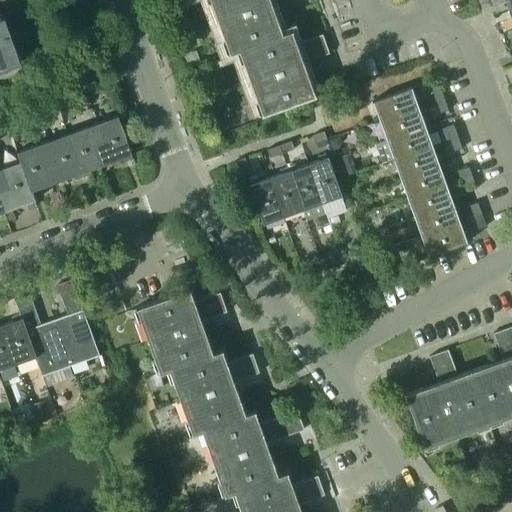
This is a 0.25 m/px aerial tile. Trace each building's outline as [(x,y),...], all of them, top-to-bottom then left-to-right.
[(0,0),(8,21),(26,15),(22,2),(17,4),(15,0),(0,0)] [(208,0),(228,54),(237,50),(283,33),(271,1),(274,0),(208,0)] [(0,67),(19,61),(8,29),(3,16),(0,17),(0,67)] [(303,62),(328,53),(322,34),(297,43),(292,30),(283,33),(237,50),(261,115),(315,96),(303,62)] [(380,121),(420,107),(413,87),(373,101),(380,121)] [(441,115),(449,112),(444,99),(440,87),(432,90),(441,115)] [(64,104),(64,105),(67,112),(91,103),(88,95),(64,104)] [(380,121),(387,141),(427,126),(420,107),(380,121)] [(15,122),(17,127),(18,129),(41,120),(38,113),(15,122)] [(117,115),(97,123),(105,143),(94,148),(101,167),(124,158),(125,162),(132,160),(130,156),(132,155),(117,115)] [(105,143),(97,123),(67,134),(82,177),(91,174),(90,171),(101,167),(94,148),(105,143)] [(454,153),(462,150),(463,150),(458,137),(453,125),(445,128),(454,153)] [(394,160),(434,145),(427,126),(387,141),(394,160)] [(327,141),(325,133),(312,138),(315,145),(327,141)] [(82,177),(67,134),(48,141),(54,162),(44,165),(51,185),(73,177),(74,180),(82,177)] [(342,141),(340,135),(329,139),(333,151),(339,148),(342,141)] [(54,162),(48,141),(17,152),(20,161),(21,161),(33,194),(39,192),(38,189),(51,185),(44,165),(54,162)] [(266,151),(267,154),(270,160),(295,150),(292,141),(266,151)] [(441,164),(434,145),(394,160),(401,179),(441,164)] [(351,153),(335,158),(341,177),(357,171),(351,153)] [(328,157),(308,165),(322,203),(342,196),(328,157)] [(236,162),(240,174),(250,170),(245,158),(236,162)] [(21,161),(20,161),(1,168),(9,188),(0,190),(0,199),(4,212),(27,204),(28,207),(35,204),(34,201),(35,200),(33,194),(21,161)] [(401,179),(408,198),(448,183),(441,164),(401,179)] [(322,203),(308,165),(288,172),(303,210),(322,203)] [(463,189),(470,186),(475,185),(469,167),(457,172),(463,189)] [(0,190),(9,188),(1,168),(0,168),(0,213),(4,212),(0,199),(0,190)] [(288,172),(269,179),(283,217),(303,210),(288,172)] [(263,225),(283,217),(269,179),(249,186),(263,225)] [(455,203),(448,183),(408,198),(415,217),(455,203)] [(462,222),(455,203),(415,217),(422,236),(462,222)] [(478,231),(487,228),(477,203),(469,207),(478,231)] [(469,242),(462,222),(422,236),(429,256),(469,242)] [(379,273),(394,268),(391,260),(376,265),(379,273)] [(68,315),(53,320),(70,366),(98,356),(71,279),(57,284),(68,315)] [(159,375),(168,372),(213,354),(202,322),(227,313),(220,293),(195,302),(190,289),(135,309),(159,375)] [(41,376),(70,366),(53,320),(41,324),(30,294),(14,299),(21,318),(22,317),(36,356),(35,357),(41,376)] [(5,296),(0,297),(0,306),(8,303),(5,296)] [(22,317),(21,318),(2,324),(16,364),(35,357),(36,356),(22,317)] [(2,324),(0,325),(0,369),(16,364),(2,324)] [(503,358),(469,370),(489,425),(511,416),(511,326),(494,333),(503,358)] [(425,448),(489,425),(469,370),(458,374),(449,349),(429,356),(438,381),(405,393),(425,448)] [(191,436),(200,433),(246,415),(235,383),(259,374),(252,355),(228,364),(223,351),(213,354),(168,372),(191,436)] [(45,400),(32,404),(37,419),(50,414),(45,400)] [(255,412),(246,415),(200,433),(223,497),(233,493),(278,477),(266,444),(259,425),(255,412)] [(297,412),(259,425),(266,444),(304,430),(297,412)] [(495,447),(484,451),(487,459),(498,455),(495,447)] [(505,447),(498,449),(500,456),(507,454),(505,447)] [(288,473),(278,477),(233,493),(240,511),(302,511),(300,505),(324,496),(317,477),(293,486),(288,473)]
